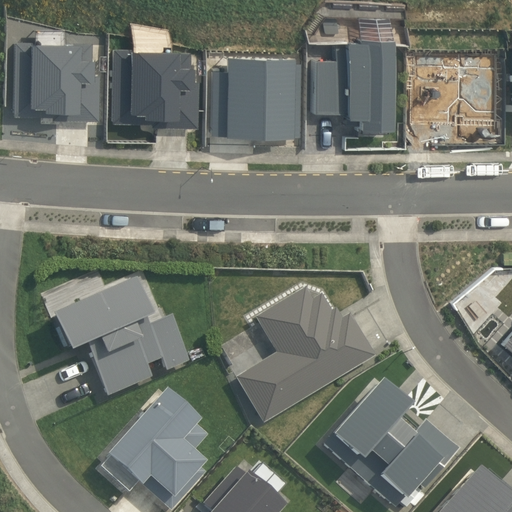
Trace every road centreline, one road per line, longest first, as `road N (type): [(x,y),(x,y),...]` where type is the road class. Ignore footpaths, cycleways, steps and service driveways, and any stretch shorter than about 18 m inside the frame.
road 1 (residential): [(10,175),(235,193),(377,193)]
road 2 (residential): [(76,511),(29,452),(16,408),(4,332),(10,175)]
road 3 (residential): [(511,422),(423,338),(394,291),(377,193)]
road 4 (residential): [(377,193),(511,193)]
